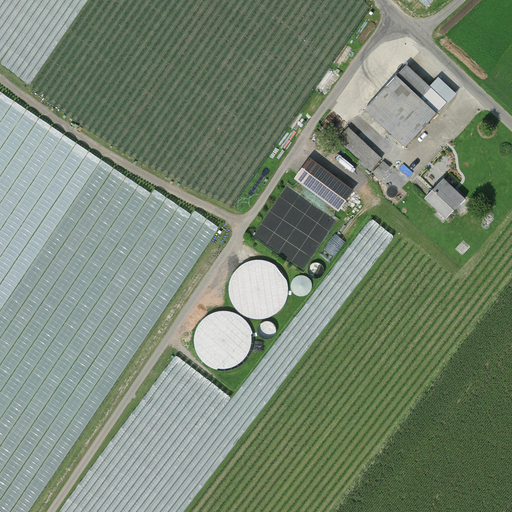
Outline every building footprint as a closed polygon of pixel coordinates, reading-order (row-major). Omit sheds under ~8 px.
[(418,0),(431,10),(439,0),(418,0)] [(393,78),(363,110),(404,148),(434,116),(393,78)] [(383,159),(348,128),(336,141),(372,171),(383,159)] [(343,207),(357,185),(309,155),(295,177),(343,207)] [(440,181),(422,201),(444,221),(462,201),(440,181)] [(289,188),(253,236),(303,272),(338,224),(289,188)] [(244,314),(276,315),(279,263),(236,261),(234,300),(245,300),(244,314)] [(313,278),(298,273),(293,290),(308,295),(313,278)] [(189,343),(227,375),(257,340),(219,308),(189,343)]
